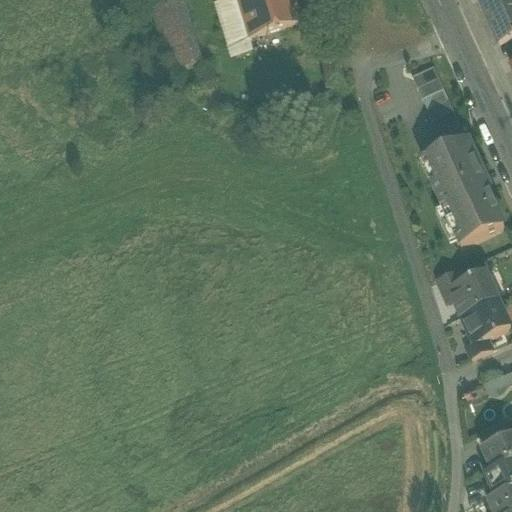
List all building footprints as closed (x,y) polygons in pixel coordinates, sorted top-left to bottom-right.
[(248,43),(285,30),(277,4),(261,9),(257,0),(234,0),(235,1),(248,43)] [(292,0),(257,0),(261,9),(277,4),(285,30),(300,25),(292,0)] [(511,0),(491,0),(479,5),(489,27),(511,17),(511,0)] [(248,43),(235,1),(215,7),(212,8),(229,64),(252,57),(248,43)] [(148,14),(166,75),(194,67),(175,5),(148,14)] [(511,17),(489,27),(499,49),(511,43),(511,17)] [(321,57),(326,92),(344,90),(339,55),(321,57)] [(413,83),(417,93),(439,83),(435,73),(413,83)] [(417,93),(422,104),(444,94),(439,83),(417,93)] [(422,104),(427,115),(449,105),(444,94),(422,104)] [(427,115),(432,126),(454,116),(449,105),(427,115)] [(432,126),(437,137),(459,127),(454,116),(432,126)] [(464,138),(459,127),(437,137),(442,148),(464,138)] [(434,191),(462,253),(505,234),(488,198),(492,196),(470,148),(424,169),(424,170),(431,167),(441,187),(434,191)] [(424,170),(434,191),(441,187),(431,167),(424,170)] [(437,287),(443,299),(449,296),(449,295),(463,288),(458,277),(437,287)] [(455,309),(462,323),(499,307),(485,278),(463,288),(449,295),(449,296),(455,309)] [(448,312),(455,309),(449,296),(443,299),(448,312)] [(511,335),(499,307),(462,323),(474,350),(475,351),(488,345),(511,335)] [(467,353),(472,365),(493,356),(488,345),(475,351),(474,350),(467,353)] [(478,445),(483,456),(505,446),(500,435),(478,445)] [(483,456),(493,478),(493,479),(511,470),(511,442),(505,446),(483,456)] [(511,470),(493,479),(493,478),(486,482),(496,504),(497,505),(511,497),(511,470)] [(511,511),(511,497),(497,505),(496,504),(489,508),(490,511),(511,511)]
